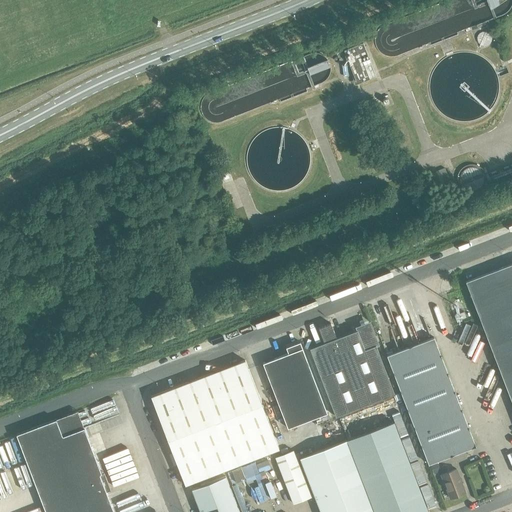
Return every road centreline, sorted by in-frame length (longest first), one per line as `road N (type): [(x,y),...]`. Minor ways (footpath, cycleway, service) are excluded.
road 1 (unclassified): [(130,386),(511,238)]
road 2 (secondary): [(0,135),(147,62),(308,0)]
road 3 (unclassified): [(0,428),(130,386)]
road 4 (unclassified): [(176,511),(130,386)]
